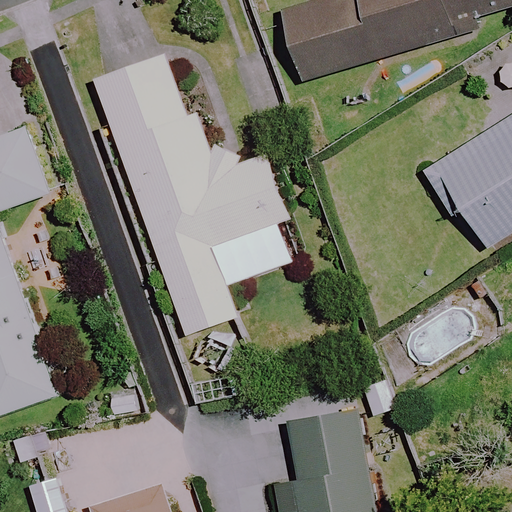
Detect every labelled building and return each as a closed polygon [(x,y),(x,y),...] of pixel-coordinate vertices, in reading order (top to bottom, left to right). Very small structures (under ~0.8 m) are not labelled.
[(511,10),(511,0),(293,0),(287,2),(310,81),(484,30),(481,20),(511,10)] [(193,118),(171,57),(102,81),(193,338),(243,320),(217,248),(295,220),(273,156),(244,167),(237,146),(215,153),(202,115),(193,118)] [(511,238),(511,122),(432,173),(459,215),(469,209),(495,249),(511,238)] [(0,213),(58,194),(35,128),(0,140),(0,419),(63,398),(0,216),(0,213)] [(382,511),(366,412),(294,424),(304,483),(283,487),(287,511),(382,511)] [(174,511),(168,489),(94,511),(174,511)]
